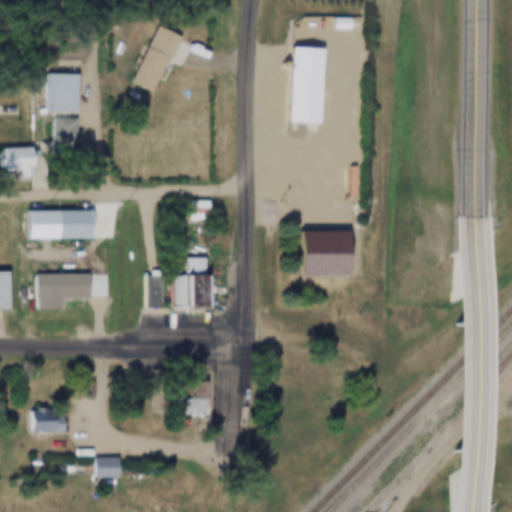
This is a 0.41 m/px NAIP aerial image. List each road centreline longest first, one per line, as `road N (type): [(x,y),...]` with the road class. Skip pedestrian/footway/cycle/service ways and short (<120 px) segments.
road 1 (residential): [(247,340),(250,0)]
road 2 (primary): [(476,511),(481,217)]
road 3 (residential): [(0,346),(247,340)]
road 4 (primary): [(481,217),(474,0)]
